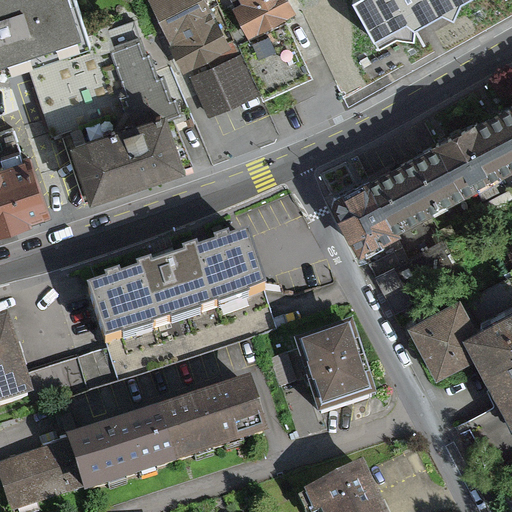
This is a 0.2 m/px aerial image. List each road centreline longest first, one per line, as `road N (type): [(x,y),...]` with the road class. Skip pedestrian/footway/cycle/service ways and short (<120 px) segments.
road 1 (residential): [(118,511),(412,407)]
road 2 (secondary): [(0,262),(293,162)]
road 3 (residential): [(412,407),(293,162)]
road 4 (secondary): [(293,162),(511,43)]
road 5 (unknown): [(348,114),(285,0)]
road 6 (residential): [(474,511),(412,407)]
